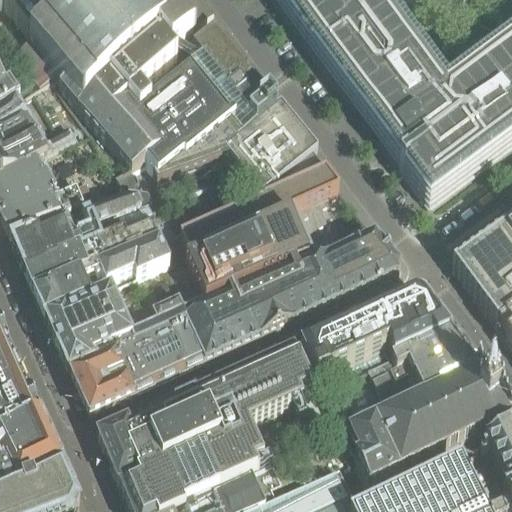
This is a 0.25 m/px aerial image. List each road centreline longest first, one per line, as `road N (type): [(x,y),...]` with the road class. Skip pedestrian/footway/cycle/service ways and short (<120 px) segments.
road 1 (residential): [(426,275),(411,290),(76,440)]
road 2 (residential): [(426,275),(215,0)]
road 3 (residential): [(0,275),(76,440)]
road 4 (residential): [(511,393),(426,275)]
